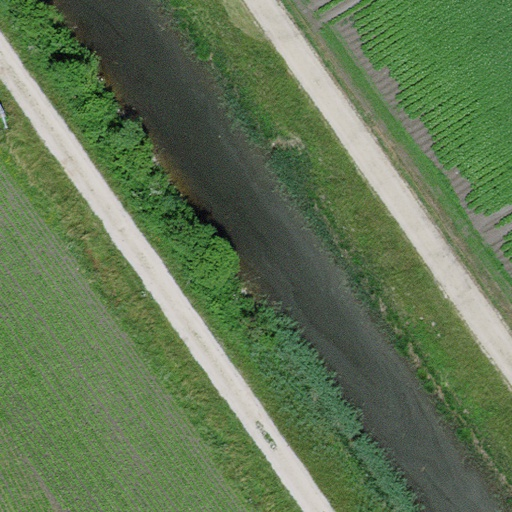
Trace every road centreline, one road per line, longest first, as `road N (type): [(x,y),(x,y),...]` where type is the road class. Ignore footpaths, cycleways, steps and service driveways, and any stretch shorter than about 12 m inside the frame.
road 1 (track): [(321,511),(0,51)]
road 2 (track): [(248,0),(511,378)]
